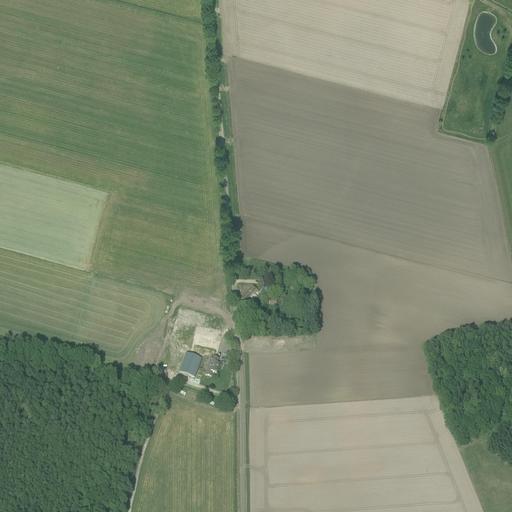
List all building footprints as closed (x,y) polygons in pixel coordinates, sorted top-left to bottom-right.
[(239,299),(241,301),(244,305),(257,291),(252,285),(239,299)] [(222,336),(178,325),(173,346),(216,357),(222,336)] [(182,356),(172,352),(171,352),(166,368),(176,371),(182,356)] [(186,353),(179,373),(194,378),(201,359),(186,353)] [(217,363),(218,359),(210,357),(209,360),(211,361),(209,371),(207,370),(205,375),(211,377),(212,372),(216,373),(219,364),(217,363)]
